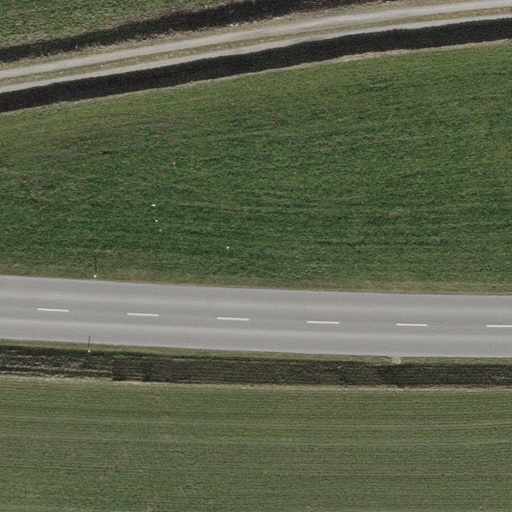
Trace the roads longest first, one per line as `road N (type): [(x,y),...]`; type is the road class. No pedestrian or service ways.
road 1 (track): [(511,9),(349,23),(0,85)]
road 2 (tertiary): [(0,307),(294,324),(511,326)]
